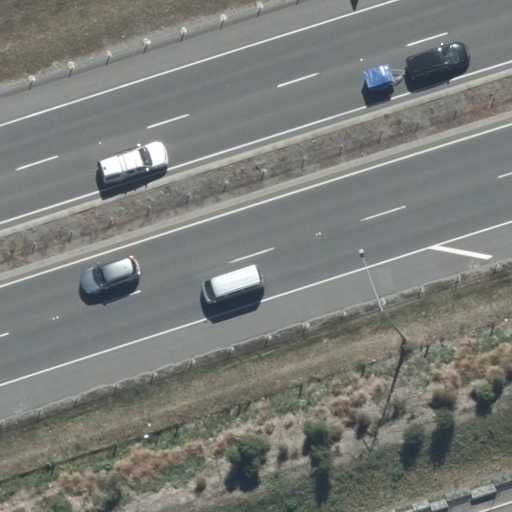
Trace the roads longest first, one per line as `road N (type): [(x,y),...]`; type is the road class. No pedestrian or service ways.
road 1 (trunk): [(511,181),(0,345)]
road 2 (trunk): [(0,175),(511,13)]
